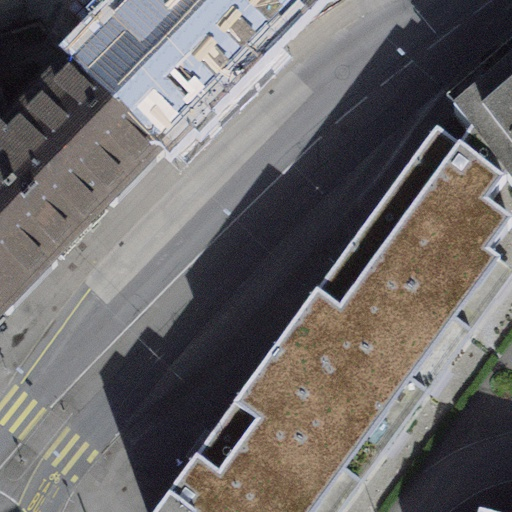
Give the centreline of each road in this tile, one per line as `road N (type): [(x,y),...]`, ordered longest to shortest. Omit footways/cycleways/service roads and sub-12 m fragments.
road 1 (secondary): [(493,0),(356,103),(104,360)]
road 2 (secondary): [(40,511),(104,360)]
road 3 (secondary): [(104,360),(0,433)]
